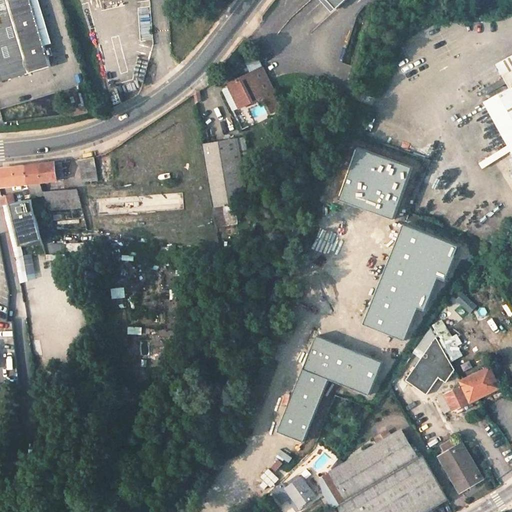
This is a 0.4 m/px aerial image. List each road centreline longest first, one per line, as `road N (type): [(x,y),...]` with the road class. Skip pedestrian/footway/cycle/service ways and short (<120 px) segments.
road 1 (residential): [(371,229),(282,431),(221,494),(217,511)]
road 2 (tertiary): [(0,151),(89,136),(166,97),(201,64),(238,0)]
road 3 (residential): [(0,234),(30,428),(23,458),(0,488)]
